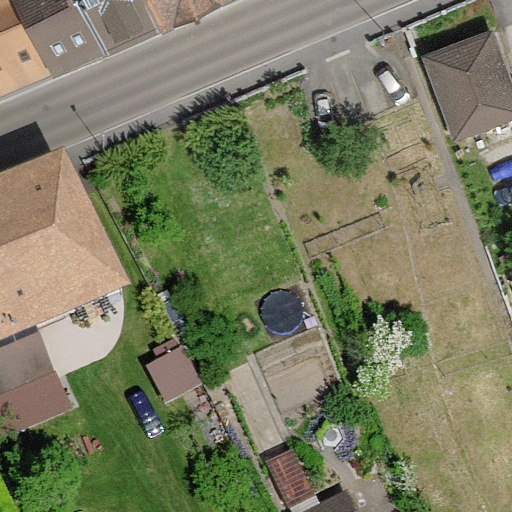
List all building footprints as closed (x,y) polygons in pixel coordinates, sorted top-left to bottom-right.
[(0,0),(0,81),(53,59),(23,0),(0,0)] [(23,0),(53,59),(107,37),(86,0),(23,0)] [(86,0),(107,37),(159,14),(151,0),(86,0)] [(189,0),(151,0),(159,14),(189,0)] [(511,110),(511,93),(490,34),(429,56),(457,132),(511,110)] [(121,292),(61,171),(0,196),(0,343),(38,327),(31,310),(63,297),(70,313),(121,292)] [(288,506),(311,495),(293,455),(268,466),(288,506)] [(352,511),(346,498),(316,511),(352,511)]
